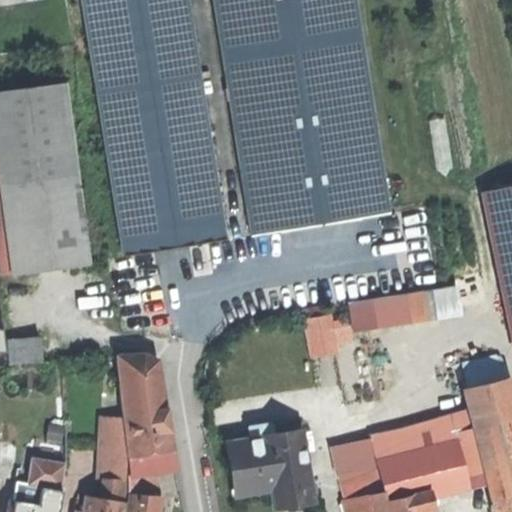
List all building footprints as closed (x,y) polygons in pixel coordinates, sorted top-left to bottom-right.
[(85,0),(126,256),(225,240),(187,0),(85,0)] [(213,0),(251,237),(391,215),(356,0),(213,0)] [(0,277),(45,271),(91,265),(67,85),(0,94),(0,277)] [(511,188),(490,193),(511,303),(511,188)] [(459,284),(348,295),(351,327),(463,316),(459,284)] [(314,357),(337,352),(336,348),(333,331),(329,308),(306,313),(314,357)] [(351,328),(333,331),(336,348),(354,344),(351,328)] [(8,341),(10,365),(43,361),(41,337),(8,341)] [(121,398),(127,448),(161,448),(161,455),(174,454),(160,364),(144,356),(117,359),(121,398)] [(471,389),(480,430),(511,422),(511,391),(509,380),(471,389)] [(107,448),(127,448),(121,398),(103,400),(107,448)] [(499,511),(511,511),(511,422),(480,430),(491,477),(499,511)] [(251,431),(253,445),(276,441),(274,428),(251,431)] [(435,430),(399,439),(401,448),(410,446),(437,439),(435,430)] [(466,483),(491,477),(480,430),(455,435),(457,445),(466,483)] [(370,437),(374,454),(401,448),(399,439),(397,431),(370,437)] [(455,435),(437,439),(439,449),(457,445),(455,435)] [(253,445),(230,448),(237,496),(256,494),(273,491),(276,509),(313,504),(304,438),(276,441),(253,445)] [(437,439),(410,446),(412,455),(439,449),(437,439)] [(1,444),(0,456),(0,469),(32,472),(33,445),(1,444)] [(383,493),(385,502),(407,497),(427,492),(466,483),(457,445),(439,449),(412,455),(376,463),(383,493)] [(374,454),(376,463),(412,455),(410,446),(401,448),(374,454)] [(131,487),(128,510),(141,511),(161,511),(163,501),(162,476),(161,455),(161,448),(127,448),(131,487)] [(174,454),(161,455),(162,476),(177,475),(174,454)] [(111,493),(126,493),(125,458),(110,458),(111,493)] [(29,487),(51,491),(62,493),(65,477),(32,472),(29,487)] [(51,491),(48,509),(59,511),(62,493),(51,491)] [(431,511),(427,492),(407,497),(410,511),(431,511)] [(383,493),(372,496),(374,504),(385,502),(383,493)] [(343,503),(345,511),(375,511),(374,504),(372,496),(343,503)] [(385,502),(374,504),(375,511),(410,511),(407,497),(385,502)] [(123,511),(125,505),(87,498),(84,511),(123,511)] [(10,503),(8,511),(58,511),(59,511),(48,509),(10,503)]
